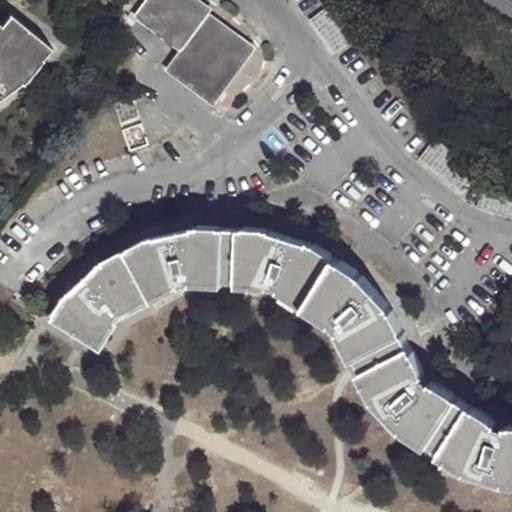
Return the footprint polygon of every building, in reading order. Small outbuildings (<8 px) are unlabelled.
[(154,36),(179,1),(180,0),(144,0),(130,17),(154,36)] [(202,18),(179,1),(154,36),(176,52),(200,22),(202,18)] [(327,6),(306,21),(331,55),(352,40),(327,6)] [(211,11),(169,71),(213,104),(257,47),(211,11)] [(0,95),(17,83),(20,85),(39,62),(36,60),(45,50),(7,17),(0,23),(0,95)] [(472,175),(429,140),(413,159),(455,195),(472,175)] [(511,215),(511,193),(477,184),(470,209),(510,221),(511,215)] [(225,287),(227,281),(228,229),(197,228),(156,236),(129,251),(155,301),(183,286),(194,284),(225,287)] [(234,281),(241,281),(242,229),(235,229),(228,229),(227,281),(234,281)] [(283,292),(310,308),(341,260),(312,243),(273,231),(242,229),(241,281),(241,287),(271,288),(283,292)] [(128,315),(155,301),(129,251),(101,265),(71,294),(53,319),(103,350),(119,324),(128,315)] [(359,360),(363,359),(409,334),(396,306),(368,276),(341,260),(310,308),(336,325),(344,333),(359,360)] [(365,364),(368,371),(417,347),(412,339),(409,334),(363,359),(365,364)] [(434,450),(437,446),(465,401),(439,383),(431,376),(417,347),(368,371),(366,374),(381,402),(408,432),(434,450)] [(437,446),(449,453),(478,408),(465,401),(437,446)] [(478,408),(449,453),(446,458),(474,474),(511,486),(511,426),(505,425),(478,408)]
